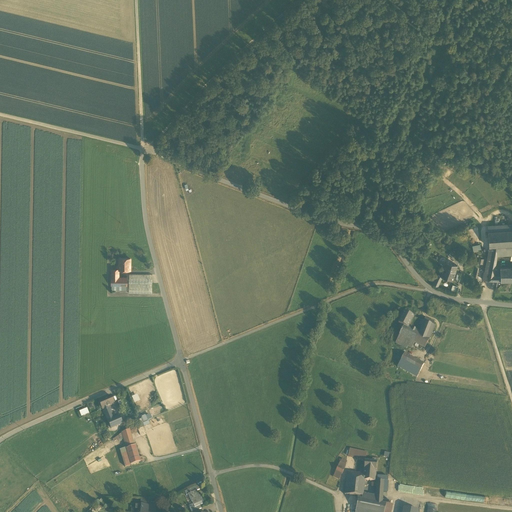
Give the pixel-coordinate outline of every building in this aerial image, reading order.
[(511,223),(488,225),(488,231),(511,229),(511,223)] [(511,229),(488,231),(489,247),(494,247),(497,246),(499,246),(511,245),(511,229)] [(511,245),(499,246),(497,256),(511,254),(511,245)] [(497,246),(494,247),(489,272),(488,275),(493,276),(493,275),(497,256),(499,246),(497,246)] [(484,271),(489,272),(494,247),(489,247),(484,271)] [(448,255),(457,262),(459,260),(460,258),(451,252),(448,255)] [(119,270),(130,270),(130,259),(121,259),(119,258),(119,261),(119,270)] [(445,262),(443,269),(455,272),(457,266),(445,262)] [(511,275),(511,267),(509,268),(500,268),(500,276),(500,277),(507,277),(507,275),(511,275)] [(455,273),(455,272),(443,269),(441,276),(440,276),(442,277),(453,280),(455,273)] [(152,275),(129,274),(129,293),(152,293),(152,275)] [(437,275),(437,277),(434,282),(433,284),(438,286),(442,277),(440,276),(441,276),(437,275)] [(398,324),(401,325),(404,327),(408,329),(408,328),(409,326),(414,317),(404,312),(398,324)] [(420,332),(419,334),(418,336),(428,342),(429,340),(434,326),(432,325),(424,322),(423,325),(420,332)] [(420,332),(409,326),(408,328),(419,334),(420,332)] [(403,329),(399,335),(414,343),(425,349),(428,342),(418,336),(419,334),(408,328),(408,329),(404,327),(403,329)] [(399,335),(397,340),(408,346),(412,348),(414,343),(399,335)] [(406,349),(408,346),(397,340),(395,343),(406,349)] [(397,367),(417,378),(424,364),(405,354),(397,367)] [(137,395),(132,397),(135,404),(140,401),(137,395)] [(99,402),(102,410),(103,410),(108,407),(114,405),(111,397),(99,402)] [(103,410),(108,422),(113,420),(108,407),(103,410)] [(87,409),(79,412),(81,417),(89,414),(87,409)] [(141,419),(143,423),(152,419),(150,414),(145,417),(145,416),(142,417),(142,418),(141,419)] [(111,429),(123,424),(120,417),(113,420),(108,422),(111,429)] [(126,448),(126,449),(134,446),(129,430),(121,433),(122,434),(123,439),(126,448)] [(114,442),(118,440),(120,438),(122,440),(123,439),(122,434),(112,440),(114,442)] [(131,465),(140,463),(139,458),(135,446),(134,446),(126,449),(127,453),(131,465)] [(348,456),(365,460),(366,457),(367,453),(350,449),(348,456)] [(125,467),(131,465),(127,453),(121,454),(125,467)] [(363,481),(375,481),(377,462),(365,461),(364,474),(361,474),(360,479),(363,479),(363,481)] [(333,477),(339,480),(346,466),(345,465),(340,463),(333,477)] [(345,495),(359,496),(362,495),(362,493),(363,481),(363,479),(360,479),(361,474),(347,473),(345,495)] [(384,481),(383,492),(387,492),(388,477),(377,476),(377,481),(384,481)] [(194,506),(195,508),(199,506),(203,504),(202,503),(203,502),(201,498),(200,499),(197,491),(193,493),(192,489),(185,492),(187,496),(188,495),(192,502),(194,506)] [(362,498),(361,500),(362,500),(375,502),(376,498),(376,496),(362,493),(362,495),(362,498)] [(139,505),(148,506),(149,498),(139,498),(139,505)] [(356,509),(369,511),(384,511),(386,503),(382,503),(375,502),(362,500),(361,500),(357,501),(356,509)] [(432,508),(455,511),(456,505),(433,502),(432,508)]
